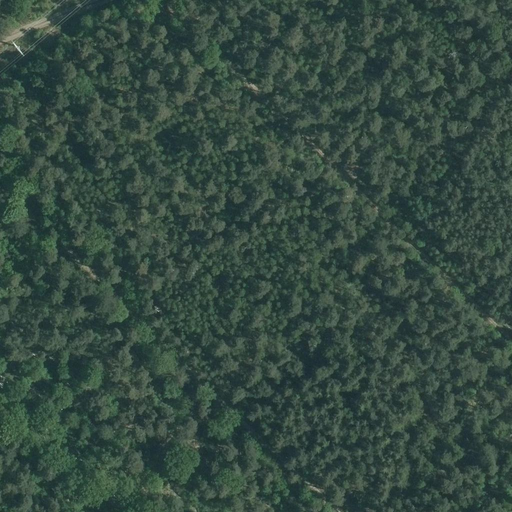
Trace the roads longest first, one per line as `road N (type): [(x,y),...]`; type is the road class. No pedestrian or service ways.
road 1 (primary): [(129,511),(0,384)]
road 2 (track): [(113,0),(0,43)]
